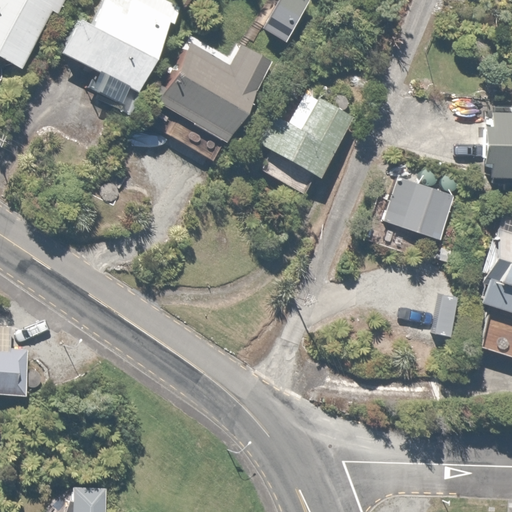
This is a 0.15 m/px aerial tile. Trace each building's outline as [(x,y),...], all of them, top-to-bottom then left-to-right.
[(0,0),(0,56),(24,68),(50,13),(56,16),(63,0),(0,0)] [(89,0),(61,52),(100,70),(90,87),(127,107),(175,20),(139,0),(89,0)] [(171,136),(181,119),(230,147),(257,98),(251,94),(270,61),(235,41),(228,53),(186,30),(147,99),(157,105),(147,123),(171,136)] [(265,146),(253,167),(296,192),(308,171),(316,176),(351,116),(301,87),(282,120),(273,114),(257,142),(265,146)] [(511,110),(483,110),(481,177),(511,177),(511,110)] [(452,191),(392,173),(378,221),(438,239),(452,191)] [(511,231),(500,228),(477,300),(511,310),(511,231)] [(511,317),(493,313),(483,351),(511,358),(511,317)] [(0,396),(28,398),(30,352),(0,351),(0,396)] [(106,511),(106,483),(67,485),(68,511),(106,511)]
